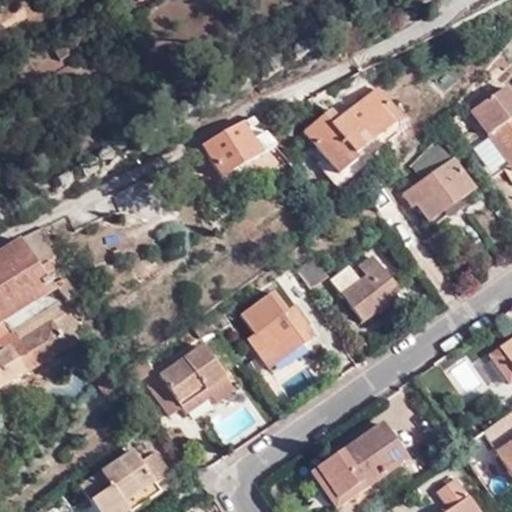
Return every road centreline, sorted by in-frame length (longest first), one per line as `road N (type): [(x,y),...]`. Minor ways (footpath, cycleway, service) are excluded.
road 1 (unknown): [(0,245),(348,68)]
road 2 (residential): [(244,511),(235,490),(244,469),(511,286)]
road 3 (unknown): [(480,0),(458,20),(348,68)]
